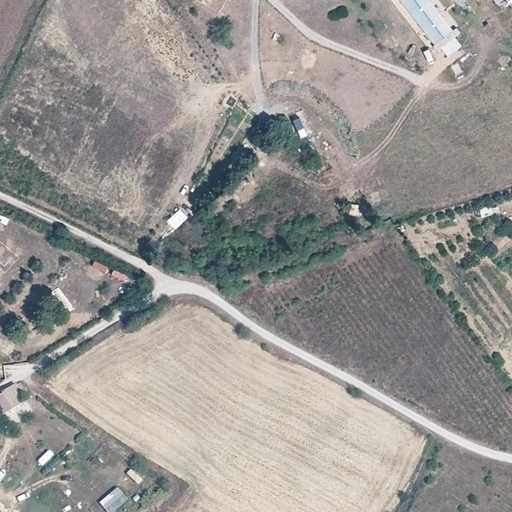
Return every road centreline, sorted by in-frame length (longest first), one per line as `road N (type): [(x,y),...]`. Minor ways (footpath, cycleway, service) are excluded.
road 1 (unclassified): [(511,464),(413,419),(0,196)]
road 2 (track): [(170,285),(0,388)]
